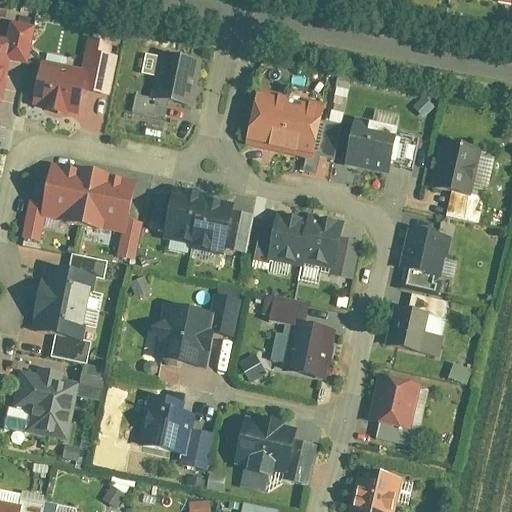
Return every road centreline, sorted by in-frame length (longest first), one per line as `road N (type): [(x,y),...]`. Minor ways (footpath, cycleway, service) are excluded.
road 1 (residential): [(210,173),(362,207),(380,225),(339,430)]
road 2 (unclassified): [(241,25),(511,80)]
road 3 (residential): [(210,173),(41,144),(17,158),(0,227)]
road 4 (residential): [(210,173),(241,25)]
road 5 (unclassified): [(117,0),(241,25)]
